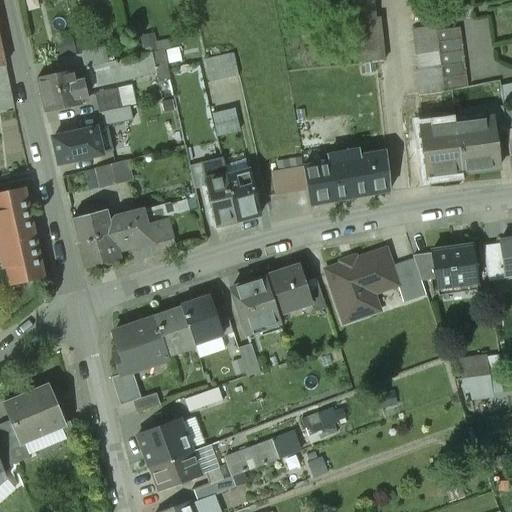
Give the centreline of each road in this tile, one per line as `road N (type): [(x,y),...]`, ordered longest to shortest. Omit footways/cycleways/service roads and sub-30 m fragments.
road 1 (residential): [(76,304),(307,233),(511,197)]
road 2 (residential): [(76,304),(6,0)]
road 3 (residential): [(125,511),(76,304)]
